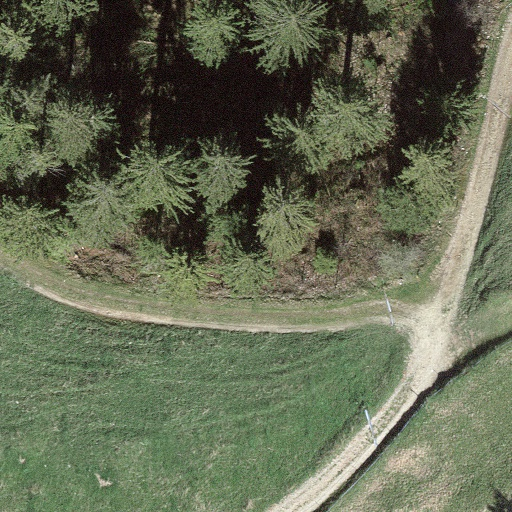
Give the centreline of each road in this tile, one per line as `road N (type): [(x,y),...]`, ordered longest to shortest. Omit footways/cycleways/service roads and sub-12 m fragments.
road 1 (track): [(0,269),(73,297),(154,314),(242,321),(389,313),(412,321),(428,338),(423,366),(331,482),(293,511)]
road 2 (track): [(428,338),(445,307),(511,56)]
